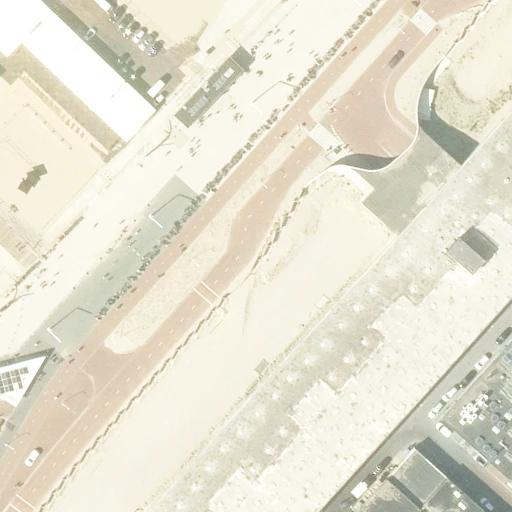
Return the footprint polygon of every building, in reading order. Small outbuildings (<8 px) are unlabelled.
[(191,0),(213,15),(223,0),(191,0)] [(246,74),(231,60),(175,119),(190,133),(246,74)] [(396,236),(147,511),(315,511),(511,294),(511,107),(460,166),(424,133),(396,164),(375,187),(360,204),(396,236)] [(511,484),(511,339),(440,419),(511,484)] [(0,398),(15,408),(44,358),(0,369),(0,398)] [(385,480),(420,511),(483,511),(413,449),(385,480)] [(359,511),(420,511),(385,480),(358,510),(359,511)]
